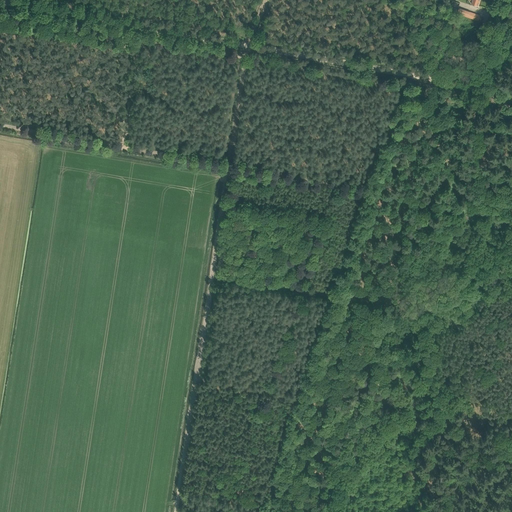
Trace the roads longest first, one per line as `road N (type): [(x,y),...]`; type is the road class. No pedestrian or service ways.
road 1 (track): [(471,195),(436,199),(226,170),(0,129)]
road 2 (track): [(174,511),(246,47)]
road 3 (track): [(267,511),(372,189)]
road 4 (track): [(246,47),(0,4)]
road 5 (track): [(477,87),(246,47)]
road 6 (track): [(383,315),(210,278)]
